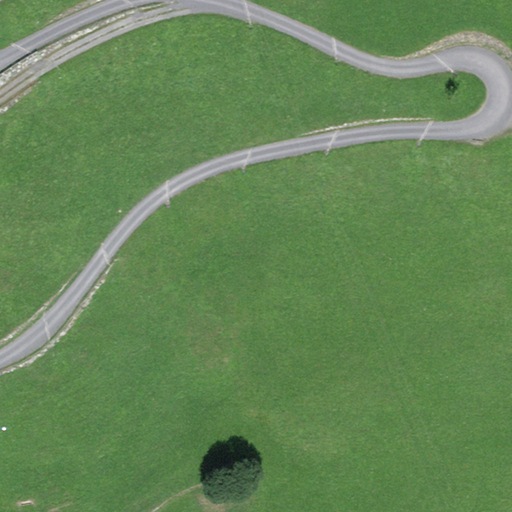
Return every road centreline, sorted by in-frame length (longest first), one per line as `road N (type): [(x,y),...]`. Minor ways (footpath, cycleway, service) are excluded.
road 1 (unclassified): [(218,0),(378,66),(480,60),(502,84),(496,112),(475,127),(333,139),(210,167),(141,210),(53,318),(0,358)]
road 2 (unclassified): [(0,60),(129,0)]
